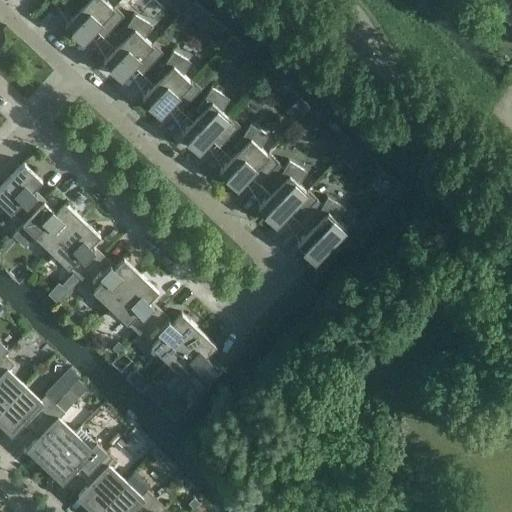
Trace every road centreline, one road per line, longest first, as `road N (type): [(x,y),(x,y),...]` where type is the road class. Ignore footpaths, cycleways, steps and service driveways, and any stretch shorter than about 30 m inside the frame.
road 1 (residential): [(37,119),(243,314),(281,275),(74,80)]
road 2 (tertiary): [(511,185),(306,0)]
